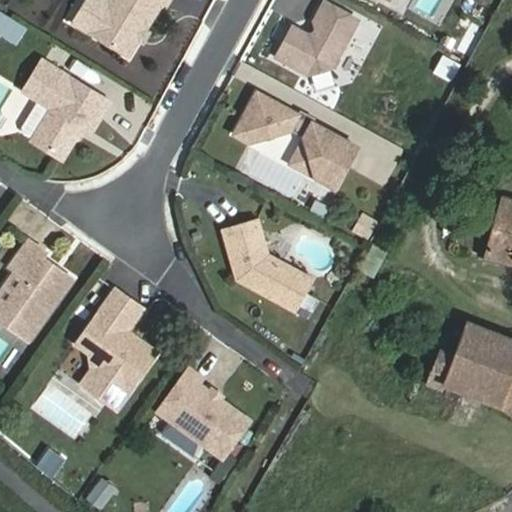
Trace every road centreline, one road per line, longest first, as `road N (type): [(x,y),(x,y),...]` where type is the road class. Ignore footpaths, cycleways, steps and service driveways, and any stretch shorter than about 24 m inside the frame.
road 1 (residential): [(247,0),(112,247)]
road 2 (residential): [(112,247),(293,378)]
road 3 (residential): [(0,166),(112,247)]
